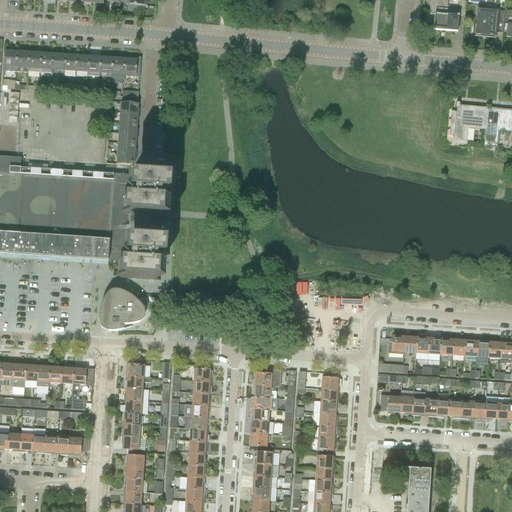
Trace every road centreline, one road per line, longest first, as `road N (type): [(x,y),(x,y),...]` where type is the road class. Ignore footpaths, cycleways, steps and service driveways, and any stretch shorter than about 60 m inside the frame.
road 1 (residential): [(401,59),(171,37)]
road 2 (residential): [(364,362),(367,322),(380,310),(511,321)]
road 3 (residential): [(224,511),(235,352)]
road 4 (residential): [(155,35),(0,24)]
road 5 (residential): [(95,483),(104,344)]
road 6 (residential): [(235,352),(104,344)]
road 7 (residential): [(364,362),(235,352)]
